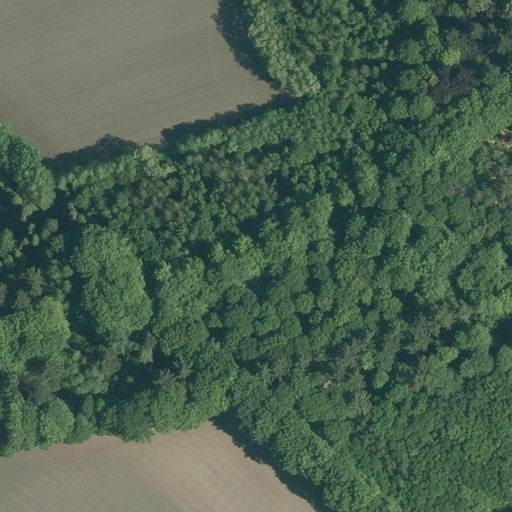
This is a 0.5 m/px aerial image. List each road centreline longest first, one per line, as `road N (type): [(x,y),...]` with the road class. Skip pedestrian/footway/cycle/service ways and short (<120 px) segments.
road 1 (unclassified): [(0,348),(96,320),(342,208)]
road 2 (unclassified): [(342,208),(408,163),(422,0)]
road 3 (unclassified): [(342,208),(397,244),(469,273),(511,269)]
road 4 (track): [(408,163),(511,93)]
